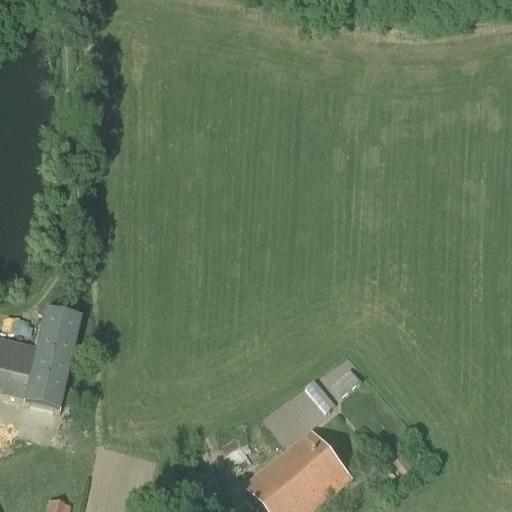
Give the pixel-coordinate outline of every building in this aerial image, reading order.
[(0,396),(26,403),(25,408),(59,415),(78,325),(46,316),(38,352),(0,343),(0,396)] [(342,403),(362,387),(350,373),(330,389),(342,403)] [(261,511),(320,511),(352,486),(311,435),(244,490),(261,511)] [(417,475),(403,458),(393,466),(407,483),(417,475)] [(180,511),(229,511),(214,477),(173,495),(180,511)]
